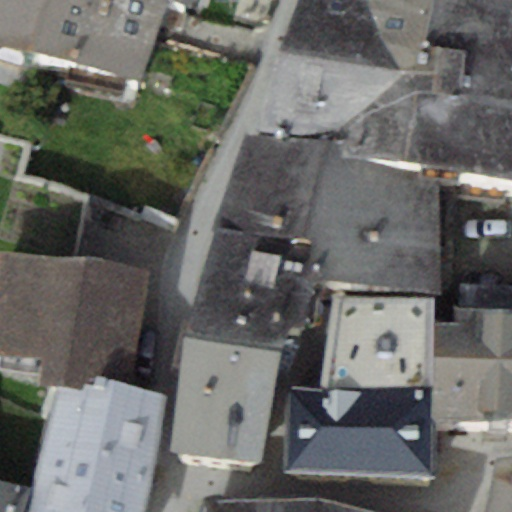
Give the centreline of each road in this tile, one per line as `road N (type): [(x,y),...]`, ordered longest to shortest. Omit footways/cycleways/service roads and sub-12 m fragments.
road 1 (residential): [(159,486),(182,297),(287,0)]
road 2 (residential): [(159,486),(310,487),(431,503),(471,450),(511,447)]
